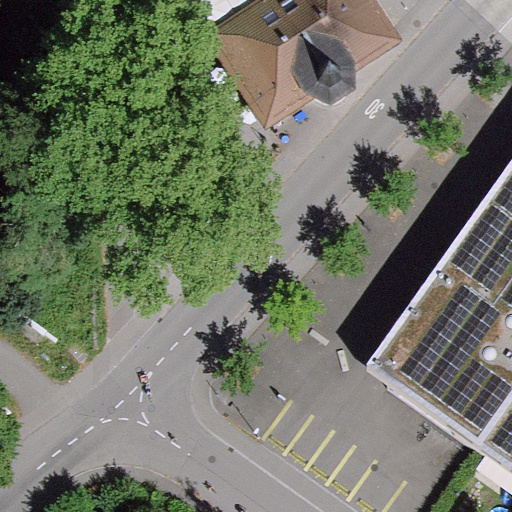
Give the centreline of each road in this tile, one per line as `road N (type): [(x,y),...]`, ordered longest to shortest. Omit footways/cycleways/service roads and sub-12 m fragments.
road 1 (residential): [(488,0),(121,405)]
road 2 (residential): [(121,405),(268,511)]
road 3 (residential): [(0,511),(39,467),(121,405)]
